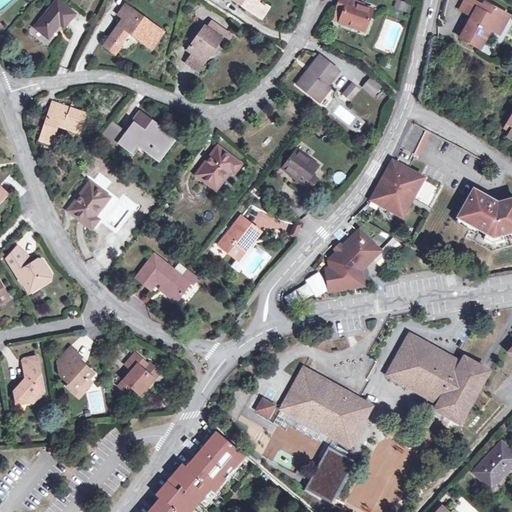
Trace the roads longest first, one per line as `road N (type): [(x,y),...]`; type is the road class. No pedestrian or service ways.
road 1 (residential): [(0,90),(97,75),(199,109),(230,107),(276,73),(299,39),(310,0)]
road 2 (residential): [(405,107),(360,196),(266,292),(265,326)]
road 3 (residential): [(511,288),(265,326)]
road 4 (residential): [(114,307),(54,235),(0,91)]
road 5 (unclassified): [(120,511),(225,354)]
road 6 (residential): [(405,107),(511,167)]
road 7 (residential): [(225,354),(114,307)]
